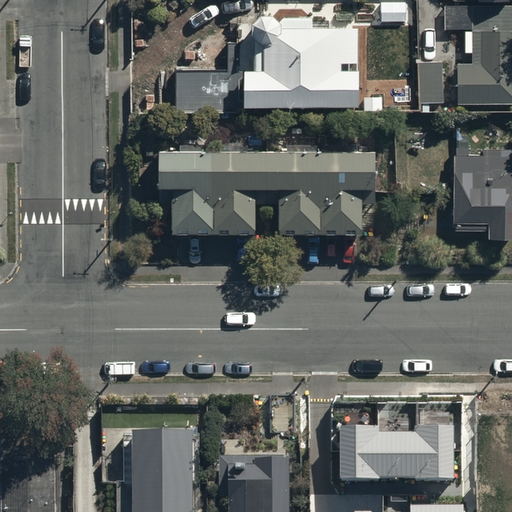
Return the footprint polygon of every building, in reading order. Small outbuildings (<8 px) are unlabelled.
[(472,8),(447,9),(447,30),(472,29),(472,8)] [(314,20),(285,19),(281,26),(277,21),(269,19),(263,21),(254,30),(254,43),(260,47),(260,52),(256,52),(256,76),(246,75),(246,112),(361,110),(360,26),(314,27),(314,20)] [(457,65),(457,105),(511,105),(511,35),(474,35),(474,65),(457,65)] [(443,65),(419,66),(419,104),(444,103),(443,65)] [(374,152),(165,153),(165,198),(177,198),(177,239),(260,239),(260,200),(281,200),(281,239),(361,239),(361,197),(374,197),(374,152)] [(511,153),(457,154),(457,230),(490,230),(491,244),(511,243),(511,153)] [(267,431),(294,430),(294,399),(266,399),(267,431)] [(379,427),(337,427),(337,479),(453,479),(453,427),(414,427),(414,431),(379,432),(379,427)] [(1,430),(2,511),(56,511),(56,430),(1,430)] [(134,447),(134,511),(193,511),(193,447),(134,447)] [(289,511),(289,466),(285,466),(285,462),(220,462),(220,501),(229,501),(228,511),(289,511)] [(511,511),(511,501),(486,498),(483,511),(511,511)]
